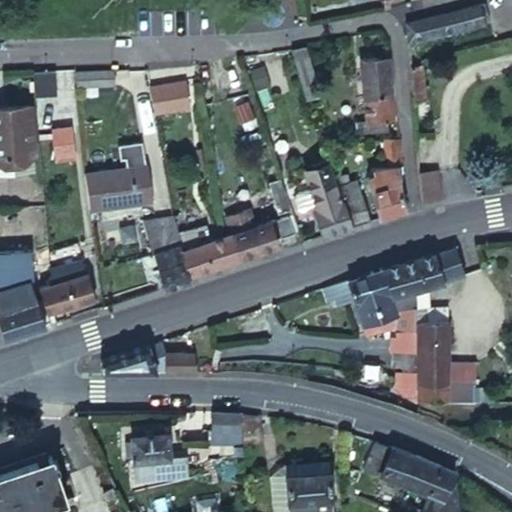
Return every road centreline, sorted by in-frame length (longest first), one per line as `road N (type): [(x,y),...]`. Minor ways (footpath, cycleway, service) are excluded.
road 1 (tertiary): [(8,362),(27,381),(63,387),(349,409),(511,481)]
road 2 (secondary): [(415,226),(8,362)]
road 3 (residential): [(0,58),(156,53),(357,19),(386,22)]
road 4 (unclassified): [(386,22),(397,38),(415,226)]
